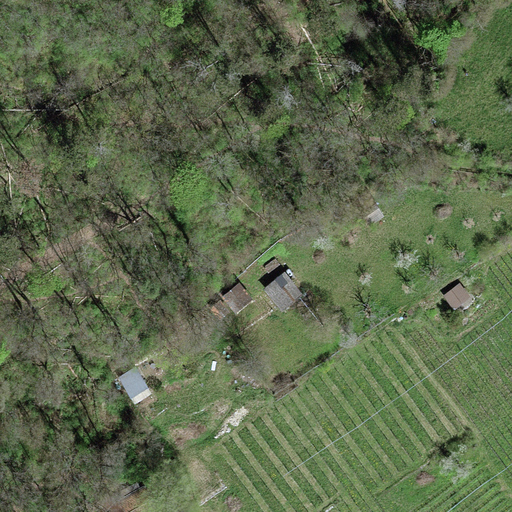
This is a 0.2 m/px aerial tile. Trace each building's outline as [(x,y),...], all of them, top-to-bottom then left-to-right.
[(363,216),(376,206),(367,191),(353,200),(363,216)] [(293,284),(285,274),(267,289),(275,299),(293,284)] [(454,305),(466,296),(459,286),(447,295),(454,305)] [(135,368),(119,377),(135,401),(147,393),(143,386),(145,385),(135,368)] [(125,498),(121,500),(127,510),(140,503),(134,493),(140,490),(137,484),(122,493),(125,498)]
